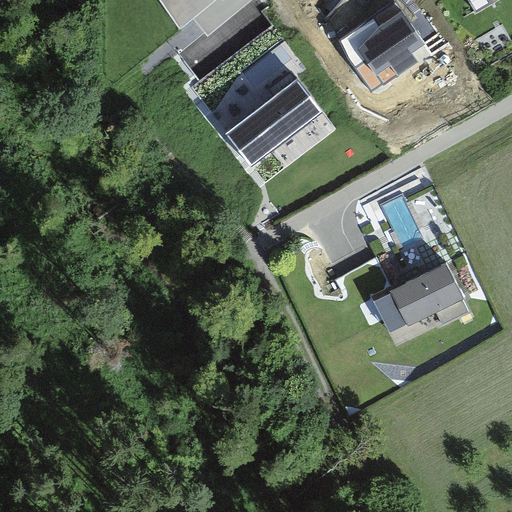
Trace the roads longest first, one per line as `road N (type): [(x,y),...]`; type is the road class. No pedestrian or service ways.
road 1 (residential): [(244,256),(511,109)]
road 2 (track): [(325,423),(244,256)]
